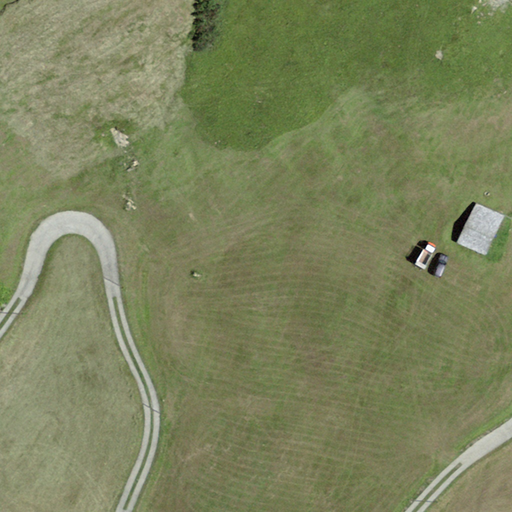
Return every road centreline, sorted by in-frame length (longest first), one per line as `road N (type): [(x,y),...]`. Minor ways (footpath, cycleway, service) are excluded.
road 1 (track): [(0,330),(55,223),(85,222),(110,249),(112,290),(155,424),(125,511)]
road 2 (track): [(416,511),(511,422)]
